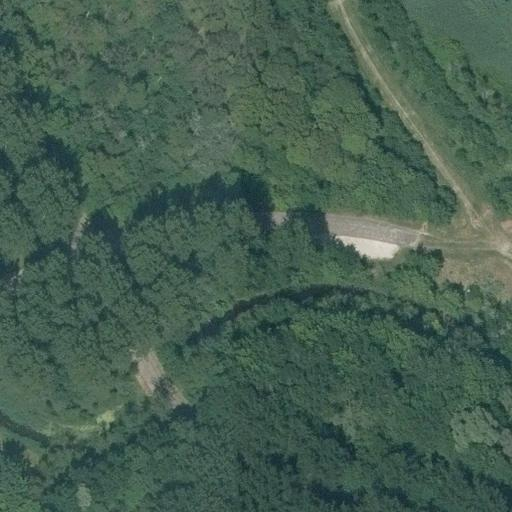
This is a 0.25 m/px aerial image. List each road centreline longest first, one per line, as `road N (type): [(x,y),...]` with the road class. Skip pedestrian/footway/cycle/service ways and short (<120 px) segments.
road 1 (unclassified): [(406,511),(231,460),(190,431),(163,398),(83,251)]
road 2 (unclassified): [(83,251),(243,221),(355,227),(415,240)]
road 3 (unclassified): [(83,251),(0,91)]
